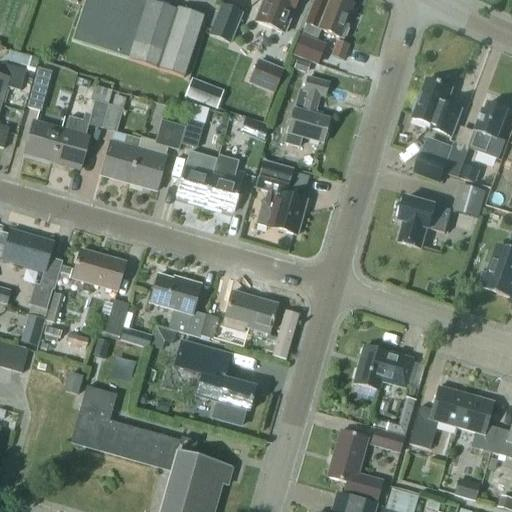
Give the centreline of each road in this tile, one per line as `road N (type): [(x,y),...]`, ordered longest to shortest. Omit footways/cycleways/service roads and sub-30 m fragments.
road 1 (residential): [(330,287),(0,191)]
road 2 (residential): [(330,287),(414,0)]
road 3 (residential): [(268,511),(330,287)]
road 4 (residential): [(511,347),(330,287)]
